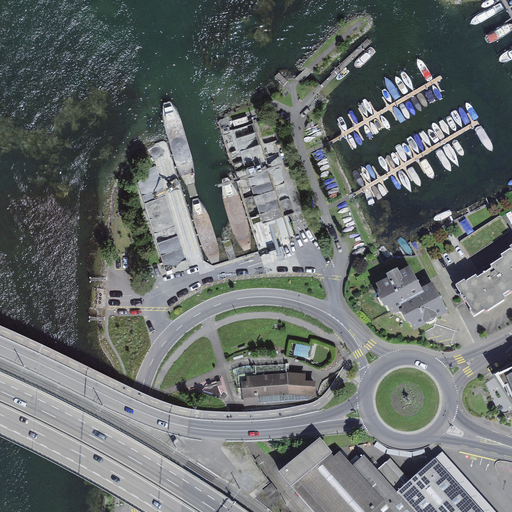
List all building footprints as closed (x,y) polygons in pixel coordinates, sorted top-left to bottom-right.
[(243,160),(244,170),(264,168),(262,157),(243,160)] [(136,180),(149,225),(160,222),(163,234),(157,236),(156,230),(152,231),(156,246),(158,245),(161,258),(164,257),(162,252),(169,250),(171,257),(181,254),(158,174),(136,180)] [(511,228),(503,213),(459,238),(469,255),(511,229),(511,228)] [(278,239),(293,235),(287,215),(272,219),(278,239)] [(511,296),(511,249),(459,285),(480,317),(511,296)] [(396,310),(403,306),(417,328),(446,311),(432,287),(423,292),(410,270),(382,286),(396,310)] [(296,346),(294,358),(308,360),(310,349),(296,346)] [(244,404),(307,400),(314,396),(315,382),(305,380),(304,373),(287,372),(286,363),(247,365),(232,369),(240,399),(244,404)] [(511,365),(495,376),(511,403),(511,365)] [(280,474),(292,486),(333,452),(320,438),(280,474)] [(482,511),(434,459),(409,481),(390,460),(378,471),(363,455),(352,465),(340,451),(336,455),(333,452),(292,486),(315,511),(482,511)]
